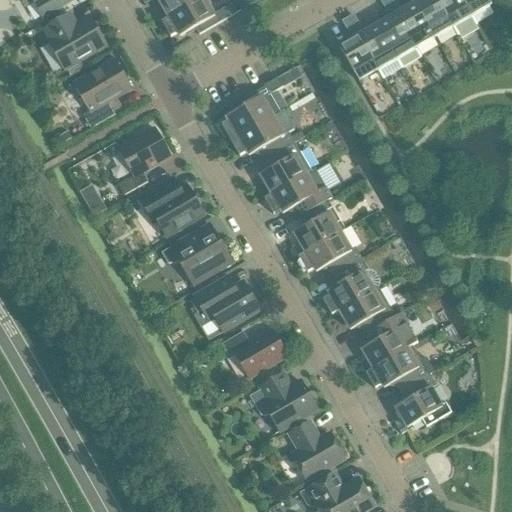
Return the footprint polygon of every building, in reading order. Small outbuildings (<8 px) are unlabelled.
[(19,0),(24,7),(32,2),(42,19),(74,0),(75,0),(76,0),(19,0)] [(155,0),(158,4),(167,19),(199,0),(155,0)] [(199,0),(167,19),(160,23),(169,39),(176,35),(179,39),(183,36),(194,30),(198,37),(236,15),(231,5),(213,16),(203,0),(199,0)] [(392,0),(380,0),(379,1),(383,8),(393,2),(392,0)] [(421,0),(413,5),(433,39),(452,28),(435,0),(421,0)] [(435,0),(452,28),(457,39),(476,28),(470,18),(459,0),(435,0)] [(459,0),(470,18),(490,6),(486,0),(459,0)] [(387,20),(375,27),(402,72),(421,61),(414,50),(393,13),(398,10),(393,2),(383,8),(388,16),(387,20)] [(398,10),(393,13),(414,50),(433,39),(413,5),(402,11),(398,10)] [(75,27),(68,16),(44,30),(50,41),(47,43),(63,71),(104,47),(88,19),(75,27)] [(352,17),(341,23),(346,30),(356,24),(352,17)] [(349,42),(337,49),(358,83),(377,72),(356,34),(360,32),(356,24),(346,30),(350,38),(349,42)] [(360,32),(356,34),(377,72),(383,83),(402,72),(375,27),(364,33),(361,32),(360,32)] [(130,90),(111,58),(110,59),(113,63),(66,90),(67,91),(74,87),(88,113),(81,117),(89,131),(114,116),(107,104),(130,90)] [(228,123),(221,127),(230,143),(279,114),(269,97),(282,89),(277,80),(262,88),(262,89),(241,101),(230,107),(234,114),(230,116),(225,119),(228,123)] [(279,114),(230,143),(239,158),(240,158),(240,157),(245,154),(248,158),(252,156),(262,149),(268,159),(293,145),(287,135),(293,131),(293,130),(292,127),(291,124),(287,118),(285,115),(283,113),(282,112),(279,114)] [(329,125),(321,129),(326,137),(329,135),(331,128),(329,125)] [(124,197),(146,184),(140,173),(168,158),(153,131),(118,151),(132,177),(117,186),(124,197)] [(67,133),(58,139),(62,145),(71,140),(67,133)] [(263,174),(259,177),(261,181),(270,197),(311,174),(309,171),(293,145),(268,159),(274,169),(263,174)] [(270,197),(263,201),(273,216),(274,216),(273,215),(279,212),(282,216),(286,214),(296,207),(302,217),(327,203),(331,200),(327,194),(340,185),(329,165),(315,173),(314,172),(311,174),(270,197)] [(179,192),(172,180),(138,200),(152,225),(155,223),(164,238),(202,216),(186,188),(179,192)] [(297,233),(293,235),(295,240),(298,245),(294,247),(293,252),(297,259),(344,232),(327,203),(302,217),(308,227),(297,233)] [(99,204),(86,212),(91,220),(104,213),(99,204)] [(230,264),(208,226),(160,254),(166,266),(178,264),(191,287),(230,264)] [(344,232),(297,259),(306,275),(307,274),(307,273),(313,270),(315,274),(320,272),(330,265),(336,275),(361,261),(354,250),(354,249),(356,245),(355,241),(353,238),(351,235),(348,233),(344,232)] [(323,300),(322,301),(331,317),(338,313),(378,290),(378,289),(379,286),(378,281),(375,275),(372,273),(368,272),(367,272),(361,261),(336,275),(341,285),(331,291),(326,293),(329,298),(323,301),(323,300)] [(193,300),(188,303),(192,310),(190,311),(193,317),(196,315),(200,313),(206,322),(212,319),(221,334),(258,312),(244,288),(235,293),(226,278),(192,298),(193,300)] [(378,290),(338,313),(347,328),(349,332),(353,330),(364,324),(369,333),(395,319),(378,290)] [(396,315),(404,311),(401,307),(394,311),(396,315)] [(365,349),(360,351),(363,356),(366,361),(362,363),(361,368),(364,373),(410,346),(412,348),(417,345),(400,315),(395,319),(369,333),(375,343),(365,349)] [(285,359),(269,332),(248,344),(242,333),(220,345),(227,357),(232,355),(248,381),(285,359)] [(410,346),(364,373),(374,390),(380,386),(383,390),(387,388),(397,382),(403,391),(429,377),(428,377),(434,374),(425,360),(420,362),(412,349),(412,348),(410,346)] [(290,389),(282,375),(258,389),(259,391),(248,398),(258,417),(264,418),(267,416),(278,433),(315,411),(299,383),(290,389)] [(398,407),(394,409),(397,414),(400,420),(397,423),(395,427),(399,433),(400,436),(412,429),(411,427),(413,426),(421,422),(425,430),(450,415),(445,405),(441,398),(442,397),(442,396),(437,387),(435,388),(430,379),(429,377),(403,391),(409,401),(398,407)] [(318,441),(308,424),(287,436),(297,453),(290,456),(306,482),(342,461),(327,435),(318,441)] [(341,489),(333,475),(306,491),(300,495),(306,506),(312,508),(315,506),(318,511),(365,511),(372,508),(356,480),(341,489)]
